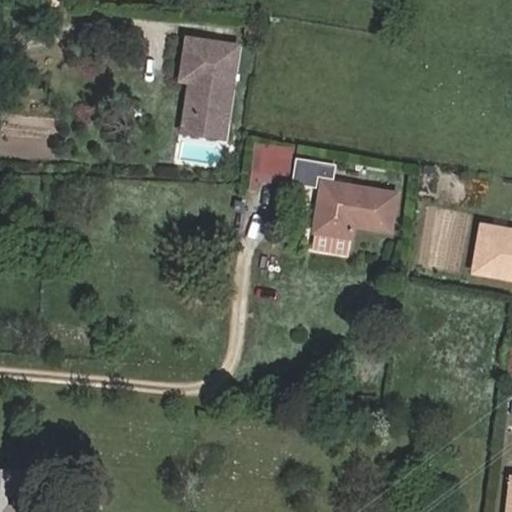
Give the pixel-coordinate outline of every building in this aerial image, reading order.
[(227,123),(238,45),(188,38),(182,79),(191,81),(197,81),(192,112),(198,119),(227,123)] [(225,138),(227,123),(198,119),(192,112),(197,81),(191,81),(183,132),(225,138)] [(288,149),(259,146),(256,172),(285,175),(288,149)] [(329,179),(330,171),(293,165),(290,184),(312,187),(314,176),(329,179)] [(350,227),(386,232),(392,194),(319,183),(311,234),(348,239),(350,227)] [(511,274),(511,227),(483,223),(475,268),(511,274)] [(39,511),(41,478),(0,475),(0,511),(39,511)]
